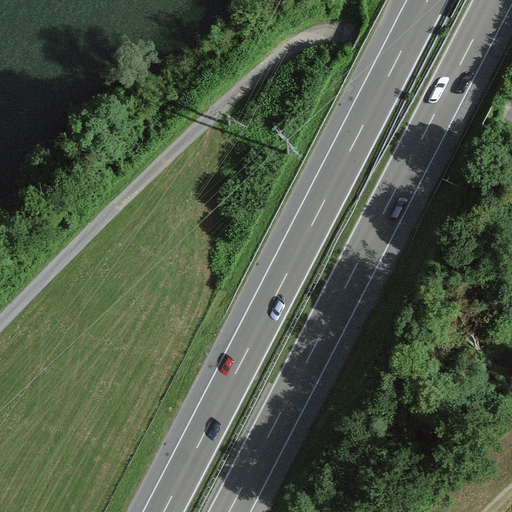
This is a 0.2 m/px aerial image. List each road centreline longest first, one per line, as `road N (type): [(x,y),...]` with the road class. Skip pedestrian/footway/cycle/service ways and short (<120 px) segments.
road 1 (motorway): [(230,511),(495,0)]
road 2 (motorway): [(426,0),(163,511)]
road 3 (track): [(0,328),(197,126),(290,47),(316,35),(358,34)]
